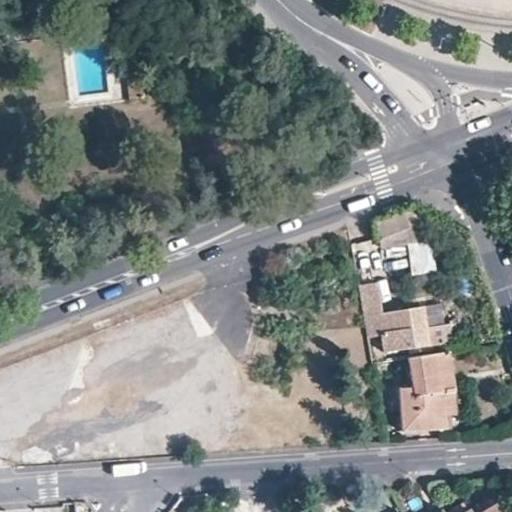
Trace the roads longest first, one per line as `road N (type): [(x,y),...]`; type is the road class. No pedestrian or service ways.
road 1 (residential): [(0,487),(511,452)]
road 2 (primary): [(0,339),(468,166)]
road 3 (primary): [(418,149),(0,313)]
road 4 (residential): [(281,3),(418,149)]
road 5 (residential): [(434,69),(281,3)]
road 6 (tertiary): [(511,293),(468,166)]
